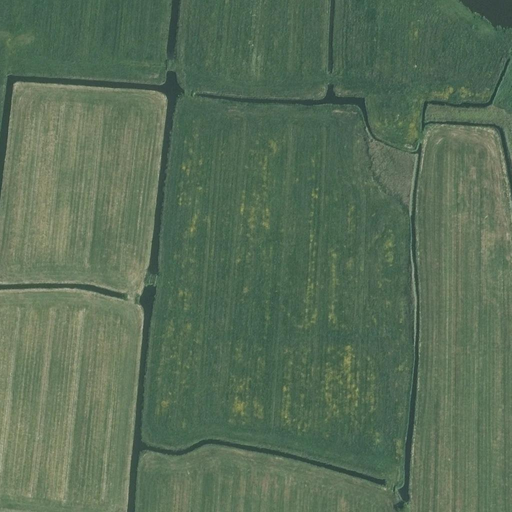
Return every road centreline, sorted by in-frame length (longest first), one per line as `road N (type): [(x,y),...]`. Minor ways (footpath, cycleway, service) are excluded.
road 1 (track): [(111,511),(137,280),(166,282),(188,71),(78,62),(0,36)]
road 2 (track): [(188,71),(370,85),(382,107),(433,145)]
